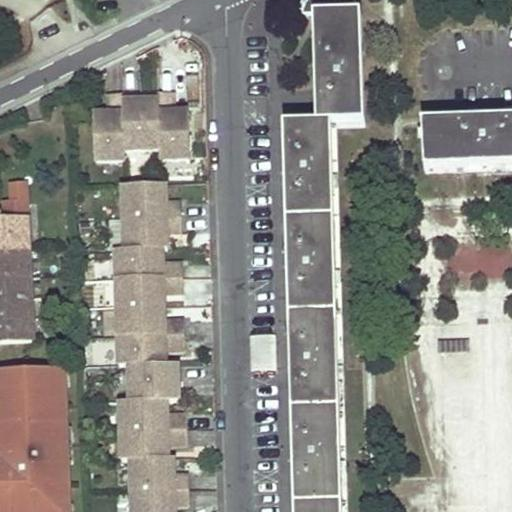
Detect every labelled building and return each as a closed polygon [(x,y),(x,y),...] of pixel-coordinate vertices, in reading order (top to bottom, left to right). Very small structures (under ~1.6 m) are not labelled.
[(300,20),(314,20),(317,127),(284,129),(294,511),(342,511),(333,128),(363,128),(361,19),(356,19),(356,3),(340,3),(339,2),(338,1),(336,0),(309,0),(308,1),(305,3),(303,6),(302,8),(301,11),(300,14),(300,17),(300,20)] [(159,101),(161,156),(161,166),(191,165),(190,113),(177,113),(177,95),(159,96),(159,101)] [(125,157),(124,102),(124,97),(106,97),(106,115),(94,115),(95,168),(126,167),(125,157)] [(161,156),(159,101),(134,102),(124,102),(125,157),(161,156)] [(511,122),(423,125),(425,173),(511,170),(511,122)] [(0,347),(37,346),(30,185),(9,186),(10,203),(1,204),(2,217),(0,216),(0,347)] [(125,221),(182,220),(182,204),(167,204),(166,188),(124,189),(125,221)] [(182,220),(125,221),(126,253),(164,252),(168,252),(168,235),(183,235),(182,220)] [(511,272),(511,259),(511,248),(474,251),(476,276),(511,272)] [(164,252),(126,253),(117,253),(118,283),(184,281),(184,266),(164,266),(164,252)] [(184,281),(118,283),(119,311),(165,310),(165,296),(185,296),(184,281)] [(120,339),(186,337),(186,322),(165,323),(165,310),(119,311),(120,339)] [(186,337),(120,339),(120,369),(130,368),(167,367),(166,353),(186,352),(186,337)] [(275,338),(250,339),(251,370),(276,369),(275,338)] [(167,367),(130,368),(131,405),(167,404),(180,403),(179,387),(179,367),(167,367)] [(0,511),(73,511),(68,375),(0,377),(0,511)] [(167,404),(131,405),(121,405),(122,434),(188,432),(188,417),(168,418),(167,404)] [(188,432),(122,434),(123,463),(132,462),(169,461),(169,447),(189,447),(188,432)] [(169,461),(132,462),(133,494),(191,492),(190,477),(175,477),(174,461),(169,461)] [(191,492),(133,494),(133,511),(175,511),(175,508),(191,507),(191,492)]
